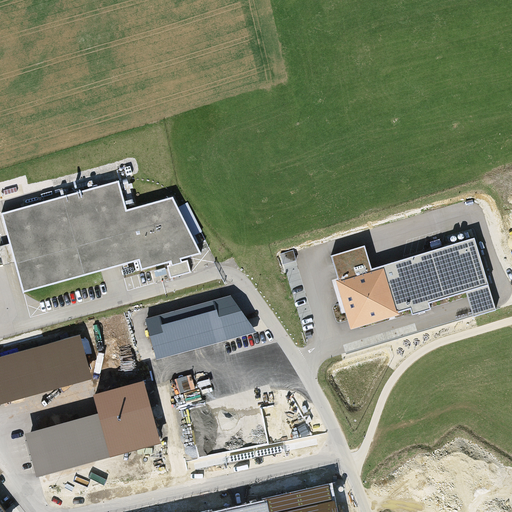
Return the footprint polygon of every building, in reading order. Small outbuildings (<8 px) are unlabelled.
[(116,177),(0,209),(0,237),(15,290),(131,257),(134,265),(195,249),(171,195),(123,207),(116,177)] [(364,244),(329,254),(352,330),(489,288),(474,237),(371,268),(364,244)] [(231,296),(145,319),(156,359),(257,332),(231,296)] [(74,338),(0,356),(0,398),(84,378),(74,338)] [(99,413),(25,433),(36,477),(160,444),(143,380),(94,393),(99,413)] [(338,511),(332,482),(200,511),(338,511)]
